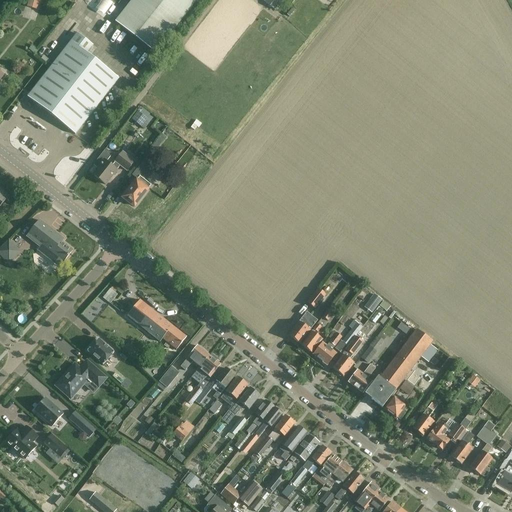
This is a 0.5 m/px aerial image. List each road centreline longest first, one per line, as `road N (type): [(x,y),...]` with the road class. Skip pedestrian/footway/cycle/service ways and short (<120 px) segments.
road 1 (tertiary): [(120,246),(381,457),(466,511)]
road 2 (tertiary): [(0,150),(120,246)]
road 3 (residential): [(120,246),(19,353)]
